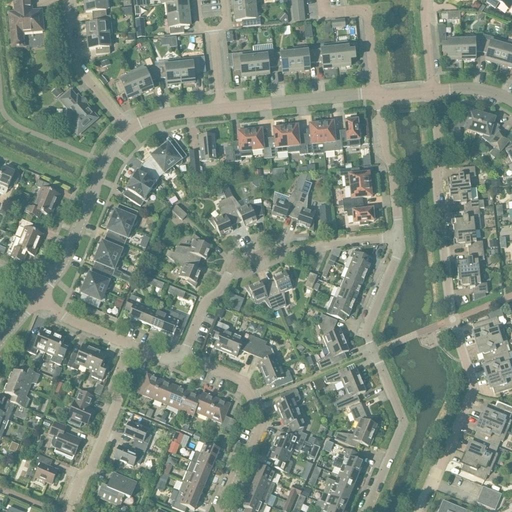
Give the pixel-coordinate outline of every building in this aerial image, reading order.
[(13,0),(15,14),(9,14),(12,48),(23,47),(22,33),(43,32),(41,11),(30,12),(29,6),(31,6),(30,0),(13,0)] [(98,0),(84,1),(86,14),(92,13),(93,19),(106,18),(104,0),(98,0)] [(233,0),(234,10),(255,8),(253,0),(233,0)] [(511,7),(511,0),(488,0),(486,3),(495,10),(499,4),(508,10),(511,7)] [(188,15),(188,9),(187,2),(184,3),(162,5),(162,6),(167,5),(168,17),(188,15)] [(475,2),(471,8),(477,12),(481,6),(475,2)] [(256,19),(255,8),(234,10),(236,22),(242,22),(243,28),(261,26),(260,19),(256,19)] [(283,13),(277,20),(282,24),(288,23),(287,17),(283,13)] [(168,17),(170,36),(184,34),(183,28),(189,27),(188,15),(168,17)] [(110,17),(106,18),(93,19),(93,25),(87,26),(88,38),(112,36),(110,17)] [(143,26),(136,27),(137,39),(144,38),(143,26)] [(445,27),(438,27),(439,45),(446,45),(446,41),(445,27)] [(485,62),(498,66),(505,42),(503,46),(488,42),(490,35),(485,34),(483,40),(481,53),(487,55),(485,62)] [(475,53),(481,53),(483,40),(483,36),(481,35),(478,38),(477,40),(461,41),(461,61),(475,61),(475,53)] [(112,36),(88,38),(89,50),(95,50),(96,56),(110,55),(108,37),(112,36)] [(461,41),(447,41),(447,47),(443,48),(443,55),(447,55),(448,61),(461,61),(461,41)] [(511,67),(511,44),(505,42),(498,66),(511,69),(511,67)] [(336,69),(334,45),(320,46),(321,50),(314,51),(315,64),(322,63),(323,70),(336,69)] [(349,54),(348,47),(335,49),(334,45),(336,69),(350,67),(349,61),(354,61),(353,53),(349,54)] [(315,64),(314,51),(307,52),(307,48),(293,49),(296,73),(309,72),(309,64),(315,64)] [(274,51),(273,51),(275,68),(282,67),(282,74),(296,73),(293,49),(293,53),(274,55),(274,51)] [(275,68),(273,51),(253,53),(255,77),(269,76),(268,69),(275,68)] [(255,77),(253,53),(232,55),(234,72),(241,71),(242,79),(255,77)] [(178,61),(181,85),(194,83),(194,76),(201,75),(201,74),(199,58),(178,61)] [(108,61),(100,64),(102,69),(111,66),(108,61)] [(155,67),(158,80),(166,79),(167,86),(181,85),(178,61),(165,62),(165,66),(155,67)] [(131,73),(140,95),(153,90),(150,83),(158,80),(155,67),(145,71),(143,67),(131,73)] [(140,95),(131,73),(130,73),(132,76),(113,84),(118,96),(125,94),(127,100),(140,95)] [(102,76),(98,79),(104,87),(108,83),(102,76)] [(21,86),(17,92),(24,96),(28,90),(21,86)] [(63,94),(58,88),(52,93),(57,99),(63,94)] [(97,119),(78,97),(76,99),(71,92),(61,101),(75,117),(68,124),(78,135),(97,119)] [(477,135),(482,116),(470,112),(469,115),(462,116),(462,121),(446,123),(447,138),(461,136),(460,129),(465,128),(464,131),(477,135)] [(482,116),(477,135),(489,138),(490,135),(492,136),(500,127),(494,122),(495,119),(482,116)] [(346,136),(340,136),(342,152),(342,149),(353,148),(352,142),(359,141),(357,121),(355,121),(355,119),(347,119),(347,122),(345,122),(346,136)] [(330,121),(321,122),(321,125),(323,145),(324,154),(342,152),(340,136),(334,137),(333,124),(330,124),(330,121)] [(323,145),(321,125),(321,122),(312,123),(312,126),(309,126),(311,139),(305,140),(306,156),(313,155),(313,152),(317,151),(317,145),(323,145)] [(294,125),(285,126),(285,128),(288,154),(299,153),(300,156),(306,156),(305,140),(299,141),(297,127),(294,127),(294,125)] [(288,154),(285,128),(285,126),(276,127),(276,129),(273,130),(275,143),(269,144),(270,159),(277,159),(276,150),(287,148),(288,154)] [(258,128),(249,129),(250,132),(252,152),(263,151),(264,160),(270,159),(269,144),(263,144),(261,131),(258,131),(258,128)] [(252,152),(250,132),(249,129),(240,130),(241,133),(238,133),(239,147),(233,147),(233,151),(228,151),(229,157),(234,157),(235,163),(241,162),(240,153),(252,152)] [(489,145),(494,149),(504,137),(499,133),(492,141),(489,145)] [(216,161),(215,153),(214,136),(199,137),(201,162),(216,161)] [(494,160),(503,149),(509,142),(504,137),(494,149),(489,155),(494,160)] [(168,144),(165,147),(162,147),(158,150),(173,168),(175,166),(176,167),(178,167),(182,165),(182,162),(181,161),(186,157),(176,144),(171,148),(168,144)] [(154,153),(154,155),(151,157),(154,161),(146,167),(159,179),(164,174),(165,175),(167,176),(170,173),(171,171),(170,170),(173,168),(158,150),(154,153)] [(199,162),(192,163),(190,163),(191,177),(201,176),(199,162)] [(331,164),(327,166),(328,171),(331,172),(334,172),(337,170),(337,165),(334,164),(331,164)] [(315,166),(307,167),(308,174),(315,174),(315,166)] [(159,179),(146,167),(141,175),(137,172),(135,176),(133,176),(130,180),(150,193),(152,190),(153,191),(155,190),(157,187),(157,185),(155,184),(159,179)] [(448,180),(449,192),(470,190),(469,178),(476,177),(475,168),(469,169),(459,169),(460,175),(458,176),(458,179),(448,180)] [(0,194),(3,196),(6,194),(8,190),(15,173),(3,169),(0,176),(0,194)] [(355,170),(345,171),(339,171),(340,178),(349,177),(350,188),(373,186),(372,177),(369,177),(369,174),(355,176),(355,170)] [(325,173),(320,177),(323,182),(329,179),(325,173)] [(148,196),(150,193),(130,180),(127,185),(128,187),(126,190),(129,193),(126,198),(134,204),(140,208),(144,202),(145,203),(147,202),(149,199),(149,196),(148,196)] [(38,181),(36,187),(41,189),(36,199),(55,207),(59,196),(47,191),(49,186),(38,181)] [(301,194),(292,219),(298,221),(300,223),(299,226),(309,230),(308,231),(313,233),(314,222),(312,222),(315,213),(307,210),(308,196),(312,185),(305,182),(301,194)] [(371,198),(371,195),(374,195),(373,186),(350,188),(351,199),(342,200),(343,207),(358,205),(358,199),(371,198)] [(254,212),(253,202),(248,204),(248,205),(241,209),(232,198),(228,188),(222,191),(226,200),(236,225),(242,222),(244,222),(246,226),(256,221),(253,213),(254,212)] [(470,190),(449,192),(450,204),(460,203),(461,206),(463,206),(464,211),(479,210),(484,209),(483,202),(478,202),(478,201),(472,201),(470,190)] [(279,198),(274,197),(273,208),(275,208),(272,217),(283,221),(284,217),(286,217),(292,219),(301,194),(294,191),(286,203),(279,200),(279,198)] [(51,217),(55,207),(36,199),(32,209),(27,207),(24,213),(36,218),(38,212),(51,217)] [(230,228),(236,225),(226,200),(219,203),(221,217),(214,220),(213,219),(208,221),(215,229),(216,229),(220,237),(230,233),(229,229),(230,228)] [(3,204),(0,211),(0,214),(5,216),(9,207),(3,204)] [(373,212),(372,210),(359,211),(358,205),(343,207),(344,214),(347,213),(347,218),(353,217),(354,224),(360,224),(360,226),(368,226),(368,223),(374,222),(373,220),(376,220),(375,212),(373,212)] [(171,212),(182,222),(187,216),(176,206),(171,212)] [(111,216),(110,221),(131,230),(132,226),(134,227),(136,226),(137,222),(136,220),(135,220),(138,213),(122,207),(119,213),(115,211),(114,215),(111,216)] [(331,207),(319,208),(320,226),(332,226),(331,207)] [(452,221),(454,234),(475,231),(473,220),(480,219),(479,210),(464,211),(464,217),(462,217),(462,220),(452,221)] [(24,229),(20,239),(39,247),(43,236),(30,231),(33,225),(21,221),(19,227),(24,229)] [(130,233),(131,230),(110,221),(108,225),(109,227),(107,231),(111,233),(109,239),(125,245),(127,239),(128,240),(130,239),(132,235),(131,233),(130,233)] [(475,231),(454,234),(455,246),(465,245),(465,248),(467,247),(468,253),(483,252),(482,242),(476,243),(475,231)] [(174,254),(199,264),(201,258),(203,257),(206,258),(211,248),(202,244),(203,243),(194,236),(192,241),(194,242),(190,249),(177,247),(174,254)] [(14,238),(8,253),(7,257),(22,263),(25,253),(34,257),(39,247),(20,239),(19,240),(14,238)] [(98,248),(97,252),(118,261),(119,258),(121,259),(123,258),(124,254),(123,252),(122,251),(125,245),(109,239),(106,245),(102,243),(101,247),(98,248)] [(187,282),(186,283),(195,289),(197,284),(196,284),(200,274),(196,272),(196,270),(199,264),(174,254),(168,251),(165,256),(182,269),(179,278),(187,281),(187,282)] [(117,264),(118,261),(97,252),(95,257),(95,259),(94,263),(98,265),(96,270),(111,277),(120,280),(122,274),(117,272),(117,271),(119,267),(118,265),(117,264)] [(352,252),(350,258),(353,260),(349,269),(365,276),(370,266),(369,266),(372,260),(352,252)] [(457,263),(458,275),(479,273),(478,262),(484,261),(483,252),(468,253),(469,259),(466,259),(467,262),(457,263)] [(361,287),(365,276),(349,269),(344,280),(361,287)] [(85,279),(83,284),(105,293),(106,290),(107,290),(110,289),(111,286),(110,283),(109,283),(111,277),(96,270),(93,276),(89,274),(88,278),(85,279)] [(275,283),(269,285),(279,310),(286,307),(284,293),(292,290),(289,281),(290,281),(289,270),(284,272),(284,274),(275,278),(276,281),(275,283)] [(480,285),(479,273),(458,275),(459,288),(469,287),(470,290),(472,289),(473,295),(488,294),(487,284),(480,285)] [(304,287),(312,290),(317,277),(310,274),(304,287)] [(140,282),(147,284),(154,287),(156,282),(149,279),(143,276),(140,282)] [(357,297),(361,287),(344,280),(340,290),(357,297)] [(164,285),(156,282),(154,287),(162,291),(164,285)] [(105,293),(83,284),(82,288),(82,291),(81,294),(85,296),(83,302),(98,309),(101,303),(102,303),(104,302),(106,299),(105,296),(104,296),(105,293)] [(244,289),(251,297),(252,297),(255,305),(264,302),(272,313),(279,310),(269,285),(263,288),(261,288),(259,284),(249,288),(249,287),(244,289)] [(168,293),(175,296),(178,291),(170,288),(168,293)] [(336,300),(353,307),(357,297),(340,290),(337,289),(333,298),(336,300)] [(178,291),(175,296),(183,299),(185,294),(178,291)] [(232,295),(228,304),(233,306),(231,311),(239,313),(244,300),(238,298),(232,295)] [(129,318),(140,323),(146,307),(140,305),(141,301),(131,296),(125,310),(131,313),(129,318)] [(120,310),(123,302),(117,299),(114,307),(120,310)] [(348,317),(353,307),(336,300),(332,310),(329,309),(326,315),(338,320),(340,314),(348,317)] [(157,312),(146,307),(140,323),(150,327),(157,312)] [(219,309),(216,318),(221,320),(225,311),(219,309)] [(150,327),(161,331),(167,316),(157,312),(150,327)] [(169,312),(167,316),(161,331),(172,336),(174,329),(180,332),(186,319),(177,315),(169,312)] [(317,324),(327,348),(344,342),(343,339),(345,338),(343,333),(342,332),(341,331),(340,331),(339,331),(335,333),(334,330),(337,322),(321,315),(320,317),(315,316),(312,322),(317,324)] [(291,316),(285,319),(288,328),(294,325),(291,316)] [(505,335),(504,334),(501,324),(499,325),(497,318),(472,326),(476,336),(473,337),(476,344),(505,335)] [(215,349),(225,354),(233,335),(228,333),(229,329),(228,327),(227,327),(218,323),(213,336),(219,339),(215,349)] [(259,325),(256,331),(262,334),(265,327),(259,325)] [(45,354),(53,334),(42,329),(37,341),(31,338),(26,352),(36,356),(38,351),(45,354)] [(65,339),(53,334),(45,354),(52,357),(50,362),(60,367),(66,353),(60,350),(65,339)] [(247,341),(233,335),(225,354),(236,358),(241,346),(249,350),(249,351),(255,354),(261,341),(254,338),(251,337),(249,338),(247,341)] [(508,346),(505,335),(476,344),(478,352),(480,351),(483,361),(508,353),(506,347),(508,346)] [(267,343),(261,341),(255,354),(261,356),(263,353),(266,355),(268,360),(258,364),(262,375),(281,367),(276,357),(275,357),(271,349),(265,347),(267,343)] [(345,344),(344,342),(327,348),(330,355),(317,364),(320,371),(343,362),(340,356),(348,352),(349,351),(350,350),(350,349),(347,343),(345,344)] [(86,370),(94,351),(83,346),(78,359),(72,356),(67,368),(77,372),(79,367),(86,370)] [(106,356),(94,351),(86,370),(94,373),(92,378),(101,382),(106,370),(101,368),(106,356)] [(484,371),(487,379),(511,370),(511,358),(511,359),(510,359),(508,353),(483,361),(487,371),(484,371)] [(281,367),(262,375),(267,386),(277,382),(280,388),(293,382),(289,373),(289,372),(287,371),(283,373),(281,367)] [(56,368),(52,379),(58,381),(62,370),(56,368)] [(346,369),(323,378),(325,385),(342,383),(344,389),(361,382),(360,380),(362,379),(360,373),(359,372),(358,372),(356,372),(356,371),(348,375),(346,369)] [(511,370),(487,379),(489,386),(491,385),(494,395),(504,392),(511,389),(511,370)] [(9,384),(28,392),(31,384),(36,385),(40,376),(28,371),(25,377),(14,372),(9,384)] [(132,396),(138,399),(140,395),(153,400),(161,381),(147,375),(142,387),(136,385),(132,396)] [(322,379),(313,383),(317,392),(325,389),(323,384),(325,384),(322,379)] [(161,381),(153,400),(166,406),(174,387),(161,381)] [(362,385),(361,382),(344,389),(347,395),(334,405),(337,412),(350,406),(360,402),(359,401),(357,396),(365,393),(365,392),(366,392),(366,391),(366,389),(364,384),(362,385)] [(14,404),(15,406),(26,410),(30,401),(26,398),(28,392),(9,384),(4,395),(16,399),(14,404)] [(66,386),(58,384),(55,394),(64,397),(67,390),(64,389),(66,386)] [(174,387),(166,406),(180,411),(188,392),(174,387)] [(300,400),(300,399),(296,390),(283,395),(285,401),(275,405),(279,416),(298,409),(296,403),(299,402),(300,400)] [(201,398),(188,392),(180,411),(194,417),(195,413),(201,398)] [(79,428),(82,422),(87,425),(93,412),(88,409),(93,398),(80,393),(75,405),(74,404),(69,417),(70,418),(68,423),(79,428)] [(195,413),(209,419),(217,400),(203,394),(201,398),(195,413)] [(0,418),(8,422),(12,414),(15,406),(14,404),(3,400),(0,405),(0,418)] [(230,405),(217,400),(209,419),(222,425),(220,429),(226,431),(231,420),(225,417),(230,405)] [(356,430),(372,437),(373,434),(376,435),(378,430),(378,429),(378,427),(377,427),(377,426),(366,422),(367,420),(361,404),(351,408),(349,409),(354,422),(358,424),(356,430)] [(479,421),(507,432),(511,422),(509,421),(511,414),(497,409),(488,405),(484,415),(482,414),(479,421)] [(302,419),(298,409),(279,416),(284,427),(294,423),(296,428),(295,431),(292,430),(289,436),(304,442),(307,436),(302,434),(304,428),(301,420),(302,419)] [(148,410),(145,417),(151,419),(154,412),(148,410)] [(164,413),(161,420),(159,423),(165,425),(166,422),(165,421),(167,414),(164,413)] [(0,437),(1,438),(5,430),(8,422),(0,418),(0,437)] [(474,438),(498,448),(500,442),(503,443),(507,432),(479,421),(476,428),(478,429),(474,438)] [(67,453),(65,458),(72,461),(80,442),(63,435),(66,428),(54,423),(49,435),(58,439),(55,448),(67,453)] [(137,441),(134,447),(145,452),(151,437),(146,435),(148,431),(129,423),(124,436),(137,441)] [(20,427),(16,435),(18,436),(17,438),(22,441),(27,430),(20,427)] [(371,439),(372,437),(356,430),(353,436),(337,434),(334,441),(348,446),(357,450),(360,444),(368,448),(368,447),(369,447),(370,447),(371,446),(373,440),(371,439)] [(325,436),(331,439),(334,433),(328,431),(325,436)] [(195,433),(193,440),(198,442),(201,436),(195,433)] [(174,437),(172,443),(178,445),(182,436),(176,434),(174,437)] [(277,438),(272,448),(291,456),(293,451),(298,453),(300,452),(304,442),(289,436),(287,442),(277,438)] [(465,454),(493,466),(498,455),(495,454),(498,448),(474,438),(470,448),(468,447),(465,454)] [(316,439),(313,446),(320,449),(322,442),(316,439)] [(178,445),(172,443),(169,449),(175,451),(178,445)] [(199,455),(215,461),(219,451),(204,444),(199,455)] [(313,447),(308,459),(315,461),(320,449),(313,446),(313,447)] [(133,467),(134,464),(139,466),(143,458),(145,452),(134,447),(132,453),(119,447),(114,460),(133,467)] [(276,470),(285,473),(289,475),(293,465),(292,463),(288,461),(291,456),(272,448),(268,459),(278,463),(276,470)] [(335,459),(333,463),(359,474),(363,464),(356,461),(358,455),(344,449),(342,455),(340,454),(337,460),(335,459)] [(195,453),(191,463),(211,471),(215,461),(199,455),(195,453)] [(493,466),(465,454),(462,461),(465,462),(460,472),(484,482),(487,475),(489,476),(493,466)] [(48,460),(37,455),(33,466),(39,469),(33,482),(44,486),(45,483),(51,485),(57,471),(46,466),(48,460)] [(166,464),(169,465),(174,467),(176,462),(168,458),(166,464)] [(191,463),(187,473),(207,481),(211,471),(191,463)] [(355,484),(359,474),(333,463),(332,467),(341,471),(338,477),(355,484)] [(256,478),(271,484),(275,474),(260,467),(256,478)] [(308,474),(300,470),(297,477),(305,481),(308,474)] [(203,491),(207,481),(187,473),(183,483),(203,491)] [(99,487),(101,489),(102,489),(98,498),(119,507),(121,504),(122,504),(122,503),(128,506),(130,506),(132,505),(133,503),(133,501),(131,500),(130,499),(136,485),(114,476),(110,486),(103,483),(101,483),(99,484),(99,487)] [(327,479),(325,483),(351,494),(355,484),(338,477),(336,483),(327,479)] [(160,478),(158,484),(165,487),(167,482),(163,480),(160,478)] [(256,478),(252,488),(267,494),(271,496),(275,486),(271,484),(256,478)] [(311,478),(308,485),(314,487),(317,480),(311,478)] [(183,483),(178,493),(198,501),(203,491),(183,483)] [(323,494),(347,504),(351,494),(325,483),(324,486),(326,488),(323,494)] [(165,487),(158,484),(155,490),(158,491),(163,492),(165,487)] [(302,491),(298,489),(293,487),(291,492),(296,495),(300,496),(302,491)] [(252,488),(247,498),(263,504),(267,506),(271,496),(267,494),(252,488)] [(483,488),(479,497),(476,504),(495,511),(501,496),(483,488)] [(311,492),(304,489),(301,496),(308,499),(311,492)] [(291,492),(286,502),(292,505),(296,495),(291,492)] [(185,511),(187,508),(194,511),(198,501),(178,493),(172,508),(180,511),(185,511)] [(318,501),(317,503),(338,511),(343,511),(347,504),(323,494),(321,500),(318,501)] [(245,511),(263,511),(267,506),(263,504),(247,498),(243,508),(247,510),(245,511)] [(282,511),(288,511),(292,505),(286,502),(282,511)] [(468,511),(443,502),(438,511),(468,511)] [(338,511),(317,503),(315,507),(324,511),(323,511),(338,511)]
